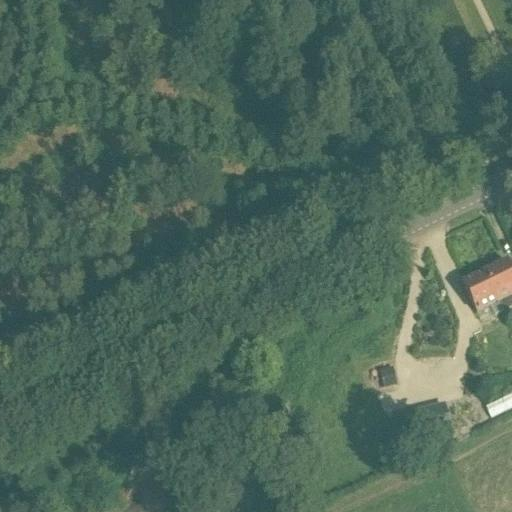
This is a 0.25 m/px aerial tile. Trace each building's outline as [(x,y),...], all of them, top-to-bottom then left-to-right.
[(486,276),(504,314),(511,310),(511,304),(510,300),(511,298),(511,276),(507,266),(486,276)] [(504,314),(486,276),(461,288),(475,317),(490,310),(494,319),(504,314)] [(396,388),(392,370),(380,373),(384,390),(396,388)] [(511,397),(492,406),(500,423),(511,417),(511,397)] [(421,452),(453,444),(445,410),(413,418),(421,452)] [(456,415),(461,432),(473,428),(467,411),(456,415)] [(267,511),(269,511),(261,492),(247,497),(252,511),(267,511)]
